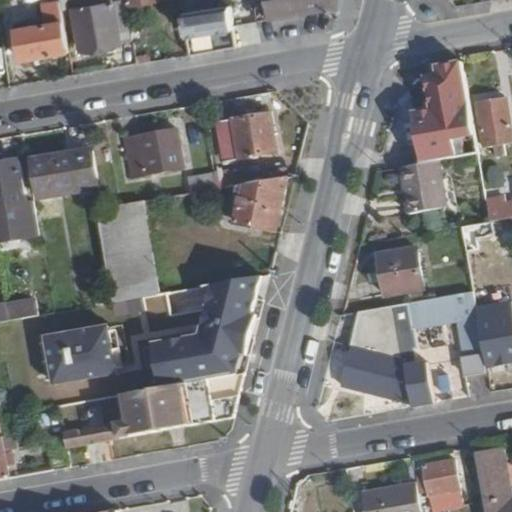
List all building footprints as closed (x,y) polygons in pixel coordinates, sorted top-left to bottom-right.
[(61,10),(59,0),(34,0),(36,8),(43,7),(44,21),(29,24),(32,37),(17,40),(20,59),(52,54),(52,51),(68,48),(61,10)] [(73,1),(72,0),(59,0),(61,10),(67,9),(65,2),(73,1)] [(338,5),(339,0),(265,0),(269,17),(338,5)] [(132,42),(126,1),(73,10),(80,51),(132,42)] [(238,46),(230,3),(184,10),(191,54),(238,46)] [(475,154),(460,64),(436,68),(437,76),(425,78),(430,112),(421,113),(422,122),(412,123),(420,163),(438,160),(475,154)] [(511,143),(511,140),(504,99),(474,104),(482,149),(492,147),(493,153),(505,152),(503,145),(511,143)] [(278,153),(272,114),(220,123),(225,163),(278,153)] [(186,170),(179,130),(126,139),(132,179),(186,170)] [(98,189),(92,150),(33,160),(41,200),(98,189)] [(26,202),(19,160),(0,163),(0,230),(38,224),(33,201),(26,202)] [(446,205),(438,160),(420,163),(400,167),(406,212),(446,205)] [(236,187),(233,171),(215,174),(217,190),(236,187)] [(274,231),(282,207),(286,206),(290,177),(248,185),(238,221),(274,231)] [(511,201),(502,203),(501,198),(483,200),(487,222),(511,217),(511,201)] [(157,295),(141,203),(98,211),(112,291),(114,303),(157,295)] [(422,287),(415,247),(376,254),(382,294),(422,287)] [(239,375),(263,277),(207,286),(202,338),(156,345),(159,368),(166,367),(170,388),(239,375)] [(114,303),(112,291),(95,294),(96,306),(114,303)] [(474,308),(471,291),(394,305),(399,330),(452,321),(459,358),(477,355),(483,355),(474,308)] [(511,365),(511,322),(508,301),(474,308),(483,355),(486,370),(511,365)] [(399,330),(394,305),(375,309),(364,350),(350,347),(341,386),(410,403),(405,368),(399,330)] [(0,322),(8,321),(6,309),(0,309),(0,322)] [(117,367),(110,327),(47,337),(56,385),(104,377),(103,369),(117,367)] [(480,373),(477,355),(459,358),(462,376),(480,373)] [(432,403),(426,364),(405,368),(410,403),(411,406),(432,403)] [(107,440),(236,417),(247,374),(239,375),(170,388),(125,396),(129,421),(104,425),(107,440)] [(472,396),(470,383),(463,384),(466,397),(472,396)] [(81,444),(78,430),(63,432),(66,447),(81,444)] [(511,511),(511,494),(508,495),(501,453),(474,458),(484,511),(511,511)] [(477,489),(472,458),(459,461),(464,491),(477,489)] [(459,492),(453,462),(423,467),(429,498),(459,492)] [(420,511),(415,482),(362,492),(365,511),(420,511)]
